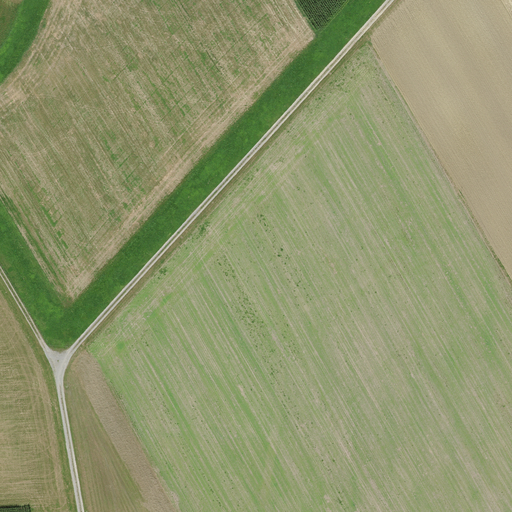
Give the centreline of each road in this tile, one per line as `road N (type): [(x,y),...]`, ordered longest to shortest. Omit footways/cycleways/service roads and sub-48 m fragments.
road 1 (track): [(57,369),(391,0)]
road 2 (track): [(0,268),(57,369),(81,511)]
